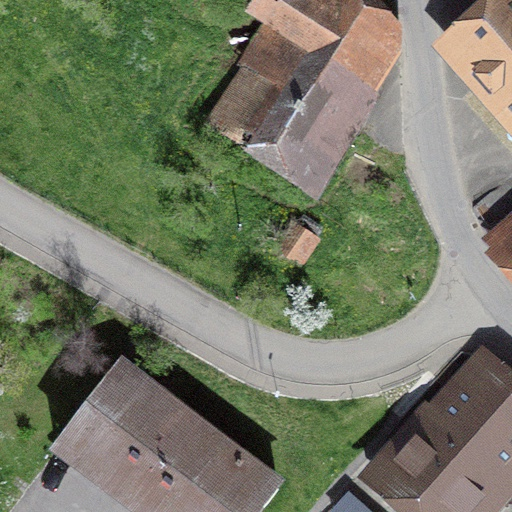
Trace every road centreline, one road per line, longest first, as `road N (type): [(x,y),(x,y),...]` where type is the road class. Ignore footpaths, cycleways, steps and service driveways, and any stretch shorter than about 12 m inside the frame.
road 1 (residential): [(490,286),(374,354),(286,356),(0,207)]
road 2 (residential): [(490,286),(435,173),(412,0)]
